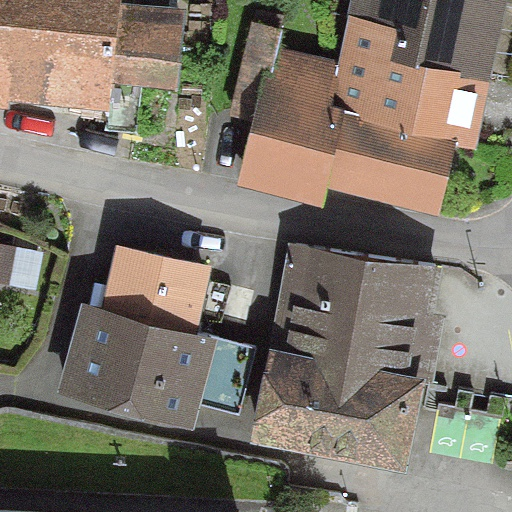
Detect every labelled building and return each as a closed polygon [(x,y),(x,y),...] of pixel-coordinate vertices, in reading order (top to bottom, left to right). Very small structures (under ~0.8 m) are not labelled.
[(0,0),(0,90),(105,104),(102,132),(131,134),(137,80),(167,84),(172,34),(114,27),(116,0),(0,0)] [(390,29),(386,55),(479,76),(494,0),(357,0),(353,22),(390,29)] [(433,206),(446,141),(336,109),(348,48),(339,46),(335,69),(269,56),(278,19),(253,13),(228,112),(251,117),(239,169),(319,189),(322,179),(433,206)] [(348,48),(336,109),(446,141),(464,144),(465,142),(479,76),(386,55),(390,29),(353,22),(348,48)] [(427,290),(431,267),(365,255),(288,240),(267,350),(251,438),(408,467),(424,381),(410,379),(427,290)] [(119,250),(105,313),(183,332),(197,267),(119,250)] [(0,281),(1,282),(9,253),(0,251),(0,281)] [(252,349),(183,332),(105,313),(86,309),(63,392),(180,424),(186,402),(234,415),(252,349)]
